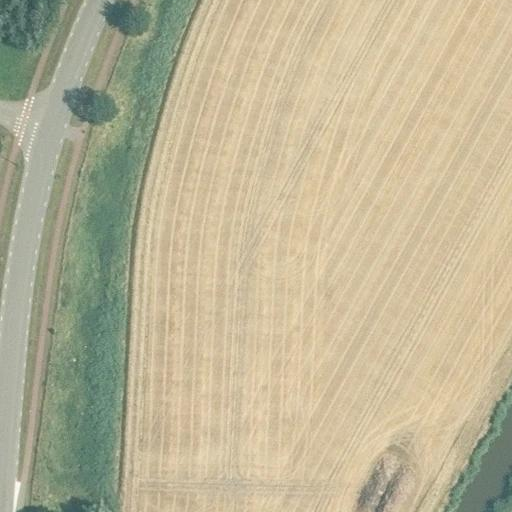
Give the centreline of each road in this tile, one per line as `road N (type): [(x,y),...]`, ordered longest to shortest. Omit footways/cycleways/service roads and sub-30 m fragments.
road 1 (tertiary): [(0,493),(17,291),(50,121)]
road 2 (tertiary): [(50,121),(98,0)]
